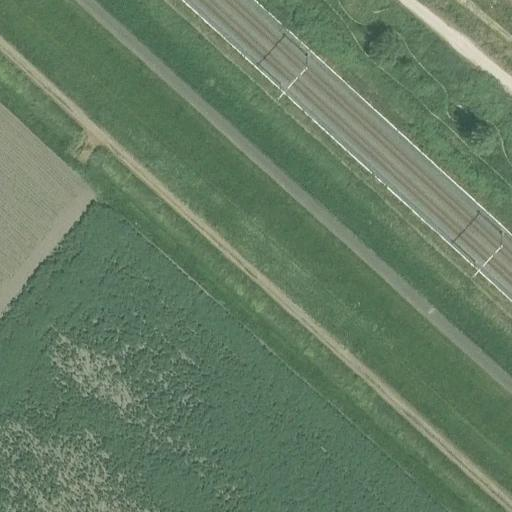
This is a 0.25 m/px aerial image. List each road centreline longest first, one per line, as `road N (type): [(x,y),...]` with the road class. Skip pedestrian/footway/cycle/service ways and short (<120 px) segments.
road 1 (track): [(511,511),(0,44)]
road 2 (track): [(415,0),(511,81)]
